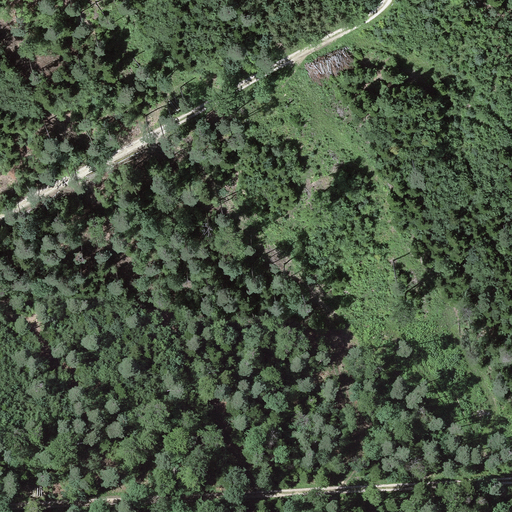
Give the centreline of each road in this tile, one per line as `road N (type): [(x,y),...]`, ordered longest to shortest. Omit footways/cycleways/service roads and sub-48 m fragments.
road 1 (track): [(0,504),(511,480)]
road 2 (track): [(387,0),(0,215)]
